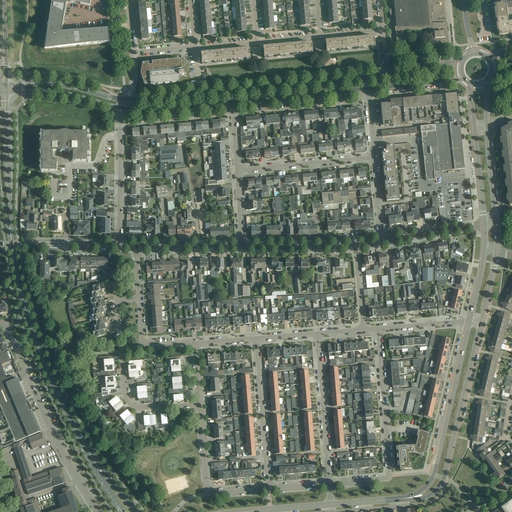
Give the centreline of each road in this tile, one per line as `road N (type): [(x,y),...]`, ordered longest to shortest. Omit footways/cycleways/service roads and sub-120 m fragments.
road 1 (secondary): [(98,466),(38,350),(10,232)]
road 2 (residential): [(96,511),(0,323)]
road 3 (tertiary): [(400,498),(427,497),(441,483),(480,324)]
road 4 (residential): [(328,482),(388,476),(379,329)]
road 5 (tertiary): [(468,321),(433,475),(400,498)]
road 6 (residential): [(328,482),(316,333)]
road 7 (residential): [(267,487),(256,338)]
road 8 (residential): [(200,405),(132,406),(121,354),(143,348)]
road 9 (secondary): [(10,232),(6,92)]
road 10 (residential): [(236,170),(373,156)]
road 11 (residential): [(119,246),(124,109)]
road 12 (secondary): [(231,102),(367,88)]
road 13 (secondary): [(365,79),(230,92)]
road 14 (secondary): [(127,99),(6,83)]
